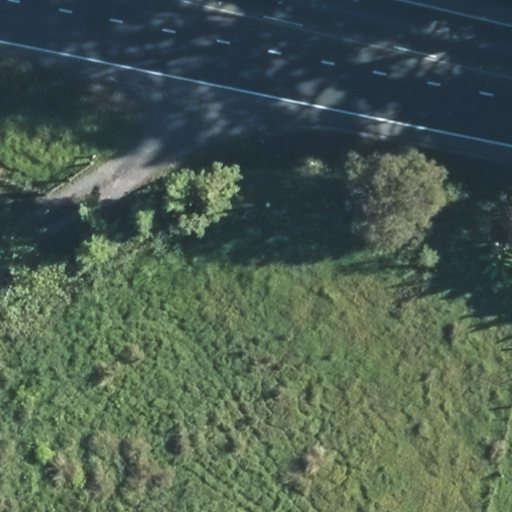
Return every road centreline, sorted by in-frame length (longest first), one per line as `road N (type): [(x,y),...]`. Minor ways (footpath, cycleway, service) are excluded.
road 1 (trunk): [(511,96),(79,0)]
road 2 (unknown): [(127,10),(0,96)]
